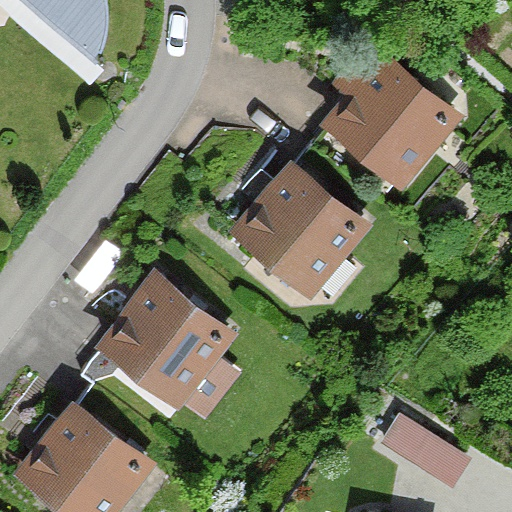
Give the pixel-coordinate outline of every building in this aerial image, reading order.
[(0,0),(0,1),(94,86),(106,71),(96,62),(101,57),(108,45),(110,24),(107,0),(0,0)] [(458,123),(367,41),(330,82),(347,97),(320,126),(395,193),(458,123)] [(374,229),(292,159),(227,234),(309,304),(374,229)] [(236,333),(154,271),(96,348),(179,410),(236,333)] [(115,511),(153,464),(71,401),(14,476),(60,511),(115,511)] [(467,457),(399,414),(380,444),(448,486),(467,457)]
